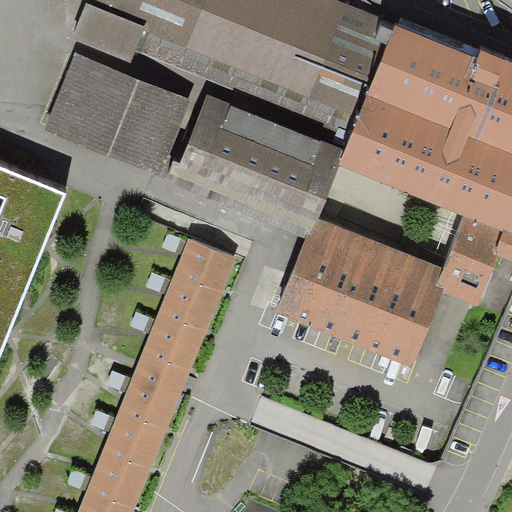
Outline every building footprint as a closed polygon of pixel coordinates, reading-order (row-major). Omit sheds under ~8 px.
[(399,23),(343,0),(81,0),(73,20),(353,135),(399,23)] [(464,49),(399,23),(353,135),(346,151),(344,157),(466,207),(508,224),(510,225),(511,220),(511,56),(469,39),(464,49)] [(81,54),(49,127),(133,164),(166,91),(81,54)] [(168,173),(313,233),(320,216),(344,157),(346,151),(201,92),(168,173)] [(0,353),(65,186),(0,161),(0,353)] [(499,246),(508,224),(466,207),(442,266),(450,269),(445,282),(478,296),(499,246)] [(283,304),(414,357),(445,282),(450,269),(442,266),(320,216),(313,233),(283,304)] [(511,225),(510,225),(508,224),(499,246),(511,251),(511,225)] [(130,511),(231,254),(186,237),(78,511),(130,511)]
